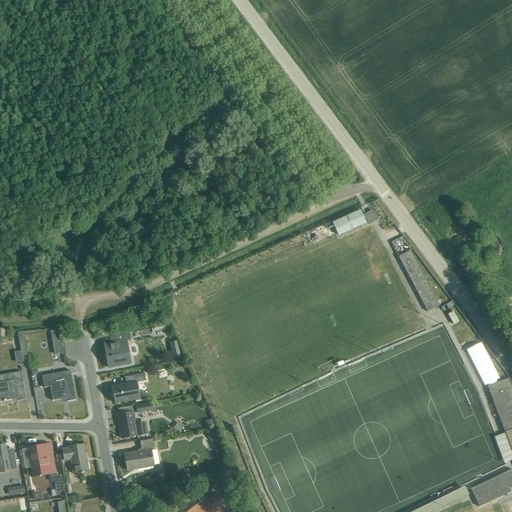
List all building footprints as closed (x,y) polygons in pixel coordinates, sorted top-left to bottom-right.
[(369,223),(380,220),(376,209),(366,213),(369,223)] [(360,211),(333,223),(338,236),(366,223),(360,211)] [(439,306),(410,251),(398,257),(427,312),(439,306)] [(53,328),(55,353),(63,352),(62,328),(53,328)] [(23,363),(28,362),(26,350),(23,332),(17,333),(20,351),(23,363)] [(488,385),(503,377),(478,332),(463,340),(488,385)] [(131,340),(129,333),(112,336),(114,343),(104,345),(109,369),(130,364),(125,341),(131,340)] [(42,376),(44,388),(50,387),(52,401),(67,399),(68,402),(76,401),(70,371),(42,376)] [(0,375),(0,402),(17,399),(17,402),(25,400),(20,372),(0,375)] [(144,374),(140,375),(125,378),(127,385),(113,387),(116,404),(140,399),(137,383),(146,381),(144,374)] [(488,387),(511,451),(511,389),(508,379),(488,387)] [(136,407),(138,414),(153,411),(152,404),(136,407)] [(118,416),(122,439),(137,436),(133,413),(118,416)] [(212,420),(206,420),(204,424),(205,429),(213,428),(212,420)] [(139,421),(139,434),(149,433),(149,421),(139,421)] [(178,423),(173,429),(179,434),(184,427),(178,423)] [(213,433),(208,438),(214,445),(220,440),(213,433)] [(151,451),(154,450),(152,440),(139,442),(141,449),(143,449),(143,452),(124,455),(127,471),(154,466),(151,451)] [(71,461),(73,475),(88,472),(84,445),(68,447),(69,449),(62,450),(64,462),(71,461)] [(5,446),(0,446),(0,472),(17,469),(14,453),(6,454),(5,446)] [(27,449),(33,478),(55,474),(53,460),(47,461),(44,446),(36,447),(36,448),(27,449)] [(470,490),(479,507),(511,492),(509,488),(511,486),(511,471),(511,470),(470,490)] [(10,486),(11,494),(26,492),(25,484),(10,486)] [(408,511),(433,511),(471,495),(467,486),(408,511)] [(59,500),(60,511),(67,511),(65,499),(59,500)]
